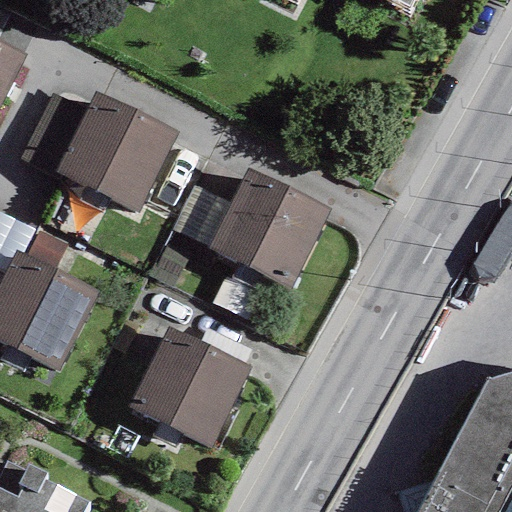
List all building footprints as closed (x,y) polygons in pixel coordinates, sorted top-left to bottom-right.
[(0,9),(0,39),(12,16),(0,9)] [(0,106),(26,55),(0,42),(0,106)] [(181,132),(97,90),(86,111),(56,171),(61,174),(140,213),(181,132)] [(56,171),(86,111),(51,94),(19,160),(58,180),(61,174),(56,171)] [(334,210),(250,168),(231,205),(210,249),(293,291),(334,210)] [(231,205),(192,186),(170,230),(210,249),(231,205)] [(0,214),(0,270),(3,272),(14,250),(22,254),(33,231),(0,214)] [(38,231),(26,256),(53,269),(65,244),(38,231)] [(22,254),(14,250),(3,272),(0,278),(0,344),(58,373),(98,292),(53,269),(26,256),(22,254)] [(273,303),(221,280),(211,303),(263,327),(273,303)] [(250,368),(166,326),(125,408),(209,450),(250,368)] [(511,511),(511,372),(487,380),(416,511),(511,511)] [(0,511),(81,511),(87,502),(42,480),(46,474),(28,465),(24,471),(5,462),(0,471),(0,511)]
